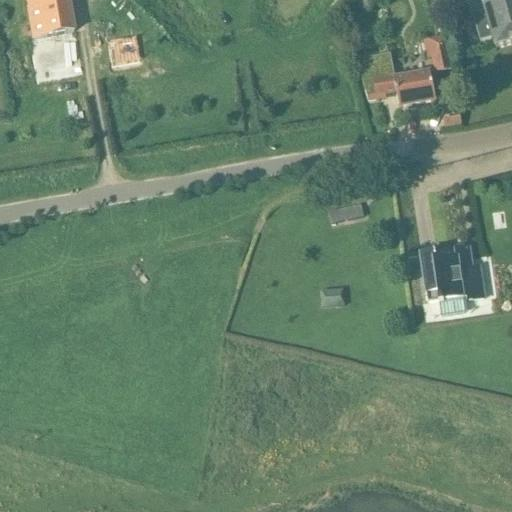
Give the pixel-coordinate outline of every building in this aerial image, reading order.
[(25,0),(33,42),(38,73),(79,65),(67,0),(25,0)] [(371,16),(378,0),(357,0),(353,8),(371,16)] [(511,0),(480,0),(485,13),(473,16),(481,44),(493,41),(496,51),(511,46),(511,0)] [(109,44),(114,69),(139,64),(134,39),(109,44)] [(453,73),(446,40),(425,45),(429,63),(433,62),(436,76),(453,73)] [(397,82),(391,56),(357,62),(369,105),(381,103),(381,100),(398,97),(401,111),(437,104),(431,75),(397,82)] [(461,117),(445,120),(446,129),(462,126),(461,117)] [(364,209),(332,211),(332,221),(364,219),(364,209)] [(472,270),(470,251),(456,254),(457,261),(436,264),(435,257),(422,259),(429,306),(465,301),(465,305),(485,302),(480,269),(472,270)] [(345,308),(344,291),(321,293),(323,310),(345,308)]
